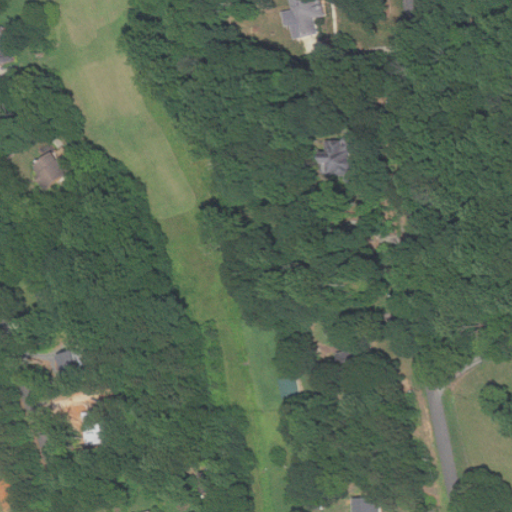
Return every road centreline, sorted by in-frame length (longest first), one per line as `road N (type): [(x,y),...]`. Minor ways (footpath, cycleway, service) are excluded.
road 1 (residential): [(459,511),(418,290),(410,0)]
road 2 (residential): [(69,511),(0,313)]
